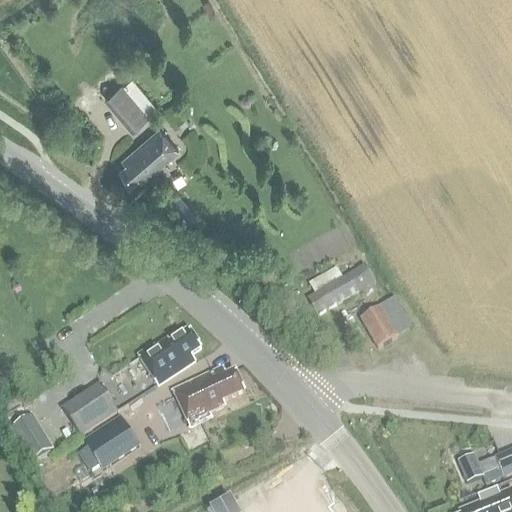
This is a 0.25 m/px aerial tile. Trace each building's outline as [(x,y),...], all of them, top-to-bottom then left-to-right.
[(106,102),(132,133),(158,110),(132,80),(106,102)] [(138,181),(142,186),(181,154),(161,131),(123,162),(127,167),(121,173),(132,186),(138,181)] [(174,191),(158,204),(181,231),(196,218),(174,191)] [(316,319),(374,285),(364,268),(305,301),(316,319)] [(397,339),(380,309),(360,321),(378,351),(397,339)] [(194,362),(191,357),(201,350),(188,333),(171,345),(169,342),(156,350),(154,347),(138,358),(158,387),(194,362)] [(172,394),(190,431),(213,420),(211,416),(226,409),(224,405),(244,395),(233,373),(226,376),(223,370),(172,394)] [(118,415),(99,385),(60,411),(80,440),(81,440),(104,424),(118,415)] [(142,444),(170,424),(148,392),(120,412),(142,444)] [(53,453),(33,417),(9,431),(30,466),(37,462),(52,453),(53,453)] [(119,419),(81,444),(85,451),(97,468),(101,474),(139,448),(119,419)] [(64,478),(84,468),(74,451),(38,471),(60,511),(82,511),(83,511),(64,478)] [(467,485),(482,479),(485,487),(511,476),(511,453),(478,467),(474,458),(458,464),(467,485)] [(511,511),(511,492),(483,503),(461,511),(511,511)]
